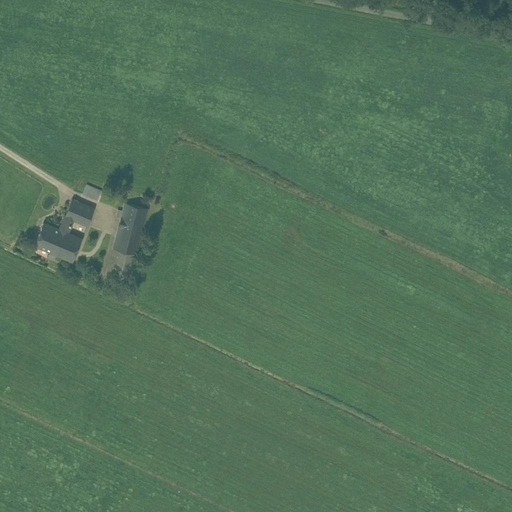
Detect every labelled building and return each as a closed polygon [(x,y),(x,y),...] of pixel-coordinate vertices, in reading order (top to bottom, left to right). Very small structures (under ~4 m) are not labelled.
[(101,190),(86,184),(82,193),(97,200),(101,190)] [(94,208),(72,198),(59,228),(64,230),(68,231),(73,219),(87,224),(94,208)] [(124,202),(105,277),(128,283),(148,208),(124,202)] [(59,228),(43,221),(34,244),(49,251),(47,256),(52,259),(55,253),(64,230),(59,228)] [(64,230),(55,253),(72,260),(81,237),(68,231),(64,230)]
